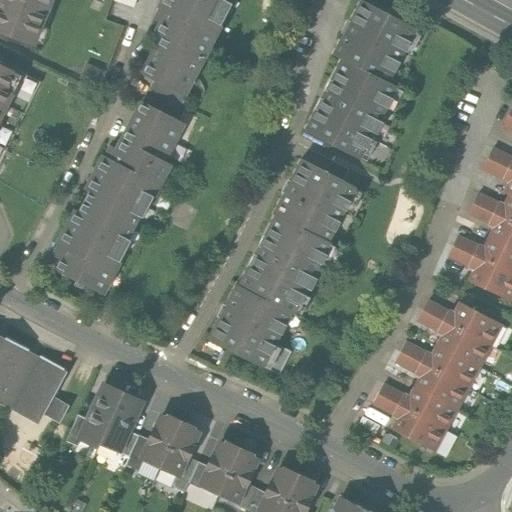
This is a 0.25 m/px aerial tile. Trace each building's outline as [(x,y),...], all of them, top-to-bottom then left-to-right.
[(0,33),(32,46),(50,0),(1,0),(0,3),(0,33)] [(213,30),(226,6),(214,0),(165,0),(164,3),(213,30)] [(332,56),(340,60),(385,84),(413,30),(360,2),(332,56)] [(218,32),(213,30),(164,3),(154,22),(159,24),(154,34),(162,38),(203,60),(218,32)] [(182,98),(203,60),(162,38),(141,76),(152,82),(182,98)] [(394,88),(385,84),(340,60),(303,132),(357,160),(394,88)] [(85,64),(78,80),(94,86),(101,70),(85,64)] [(0,119),(11,98),(4,95),(14,75),(0,68),(0,119)] [(0,162),(37,87),(14,75),(4,95),(11,98),(0,119),(0,162)] [(182,98),(152,82),(141,102),(174,120),(185,99),(182,98)] [(141,102),(122,138),(163,160),(182,124),(174,120),(141,102)] [(511,118),(507,116),(502,126),(511,130),(511,118)] [(110,149),(103,161),(156,190),(170,164),(163,160),(122,138),(115,151),(110,149)] [(511,158),(492,148),(486,159),(511,171),(511,158)] [(500,191),(505,194),(511,196),(511,171),(486,159),(482,170),(505,181),(500,191)] [(103,161),(89,188),(143,216),(156,190),(103,161)] [(272,215),(275,216),(327,243),(354,189),(300,161),(272,215)] [(128,244),(143,216),(89,188),(74,215),(128,244)] [(476,194),(471,204),(511,223),(511,196),(505,194),(500,205),(476,194)] [(511,249),(511,223),(471,204),(467,213),(492,225),(486,237),(511,249)] [(113,272),(128,244),(74,215),(59,243),(113,272)] [(330,245),(327,243),(275,216),(238,287),(291,314),(293,315),(330,245)] [(456,236),(451,247),(511,276),(511,249),(486,237),(481,248),(456,236)] [(101,293),(113,272),(59,243),(53,255),(60,260),(55,269),(101,293)] [(507,300),(511,290),(511,276),(451,247),(446,257),(472,269),(467,280),(507,300)] [(262,370),(291,314),(238,287),(235,285),(206,341),(262,370)] [(426,301),(420,310),(486,346),(497,325),(454,302),(448,313),(426,301)] [(475,367),(486,346),(420,310),(415,320),(439,333),(432,344),(475,367)] [(0,401),(5,393),(42,413),(52,396),(66,371),(0,334),(0,401)] [(464,387),(475,367),(432,344),(427,355),(403,342),(398,352),(464,387)] [(452,409),(464,387),(398,352),(392,361),(418,375),(411,387),(452,409)] [(98,447),(101,442),(123,392),(107,385),(89,422),(81,439),(98,447)] [(440,430),(452,409),(411,387),(405,398),(380,385),(375,395),(440,430)] [(141,400),(123,392),(101,442),(118,450),(127,430),(141,400)] [(430,450),(440,430),(375,395),(371,403),(395,417),(389,428),(430,450)] [(68,404),(52,396),(42,413),(59,421),(68,404)] [(142,459),(160,467),(181,422),(164,413),(151,441),(142,459)] [(77,448),(81,439),(89,422),(78,416),(65,443),(77,448)] [(361,416),(355,427),(372,435),(378,425),(361,416)] [(199,430),(181,422),(160,467),(178,475),(186,457),(199,430)] [(118,450),(117,452),(129,458),(139,436),(127,430),(118,450)] [(383,435),(380,441),(389,447),(393,440),(383,435)] [(151,441),(139,436),(129,458),(126,465),(137,471),(142,459),(151,441)] [(200,486),(219,495),(241,446),(228,440),(227,443),(221,440),(209,467),(200,486)] [(255,452),(241,446),(219,495),(237,503),(246,483),(258,457),(253,455),(255,452)] [(184,492),(188,483),(198,462),(186,457),(178,475),(173,487),(184,492)] [(209,467),(198,462),(188,483),(199,488),(200,486),(209,467)] [(259,511),(281,511),(300,472),(286,466),(285,468),(280,466),(268,494),(259,511)] [(315,479),(300,472),(281,511),(303,511),(304,510),(317,483),(313,481),(315,479)] [(235,506),(246,511),(256,488),(246,483),(237,503),(235,506)] [(259,511),(268,494),(256,488),(246,511),(248,511),(259,511)] [(365,511),(341,501),(335,511),(365,511)]
